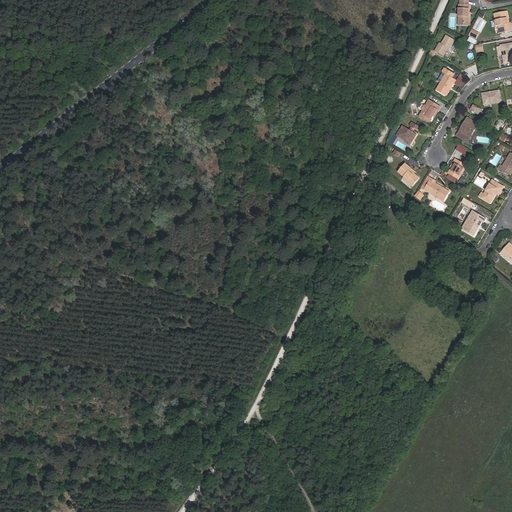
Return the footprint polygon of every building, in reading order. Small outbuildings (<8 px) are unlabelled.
[(460,4),(459,4),(458,21),(469,22),(470,5),(469,5),(469,1),(460,0),(460,4)] [(507,12),(494,14),(497,26),(499,25),(500,33),(511,30),(511,25),(511,22),(508,23),(508,19),(509,19),(507,12)] [(479,32),(473,29),(470,35),(476,39),(479,32)] [(451,49),(456,40),(447,35),(442,44),(440,43),(436,50),(445,56),(450,48),(451,49)] [(511,43),(501,45),(501,47),(497,47),(499,55),(503,54),(504,63),(511,61),(511,43)] [(456,80),(452,77),(454,74),(445,68),(443,72),(446,74),(436,90),(446,96),(456,80)] [(459,76),(454,84),(461,88),(465,80),(459,76)] [(482,94),(484,105),(501,102),(499,91),(482,94)] [(439,111),(441,107),(429,100),(426,106),(425,105),(422,110),(423,110),(419,116),(430,122),(438,110),(439,111)] [(471,110),(479,114),(481,110),(474,105),(471,110)] [(468,118),(465,121),(467,122),(463,129),(462,128),(459,131),(464,134),(461,139),(467,142),(478,124),(468,118)] [(412,122),(410,126),(411,127),(414,129),(415,129),(418,131),(421,128),(412,122)] [(406,142),(410,145),(417,134),(413,132),(410,130),(403,126),(397,135),(405,140),(406,142)] [(465,155),(469,150),(460,144),(456,149),(465,155)] [(500,170),(510,176),(511,173),(511,153),(502,166),(500,170)] [(448,173),(459,179),(467,165),(456,159),(453,162),(454,163),(453,165),(454,166),(452,168),(451,168),(448,173)] [(399,172),(409,180),(407,182),(412,186),(419,178),(414,174),(413,175),(411,173),(412,172),(410,171),(412,169),(406,164),(399,172)] [(431,179),(427,176),(420,187),(425,190),(431,179)] [(431,179),(425,190),(444,201),(450,191),(435,183),(436,181),(431,179)] [(493,180),(482,198),(490,203),(496,193),(499,195),(504,187),(493,180)] [(475,217),(470,214),(462,229),(474,236),(483,222),(484,223),(486,219),(477,213),(475,217)] [(511,247),(511,245),(509,243),(502,252),(511,260),(511,247),(511,248),(511,247)]
